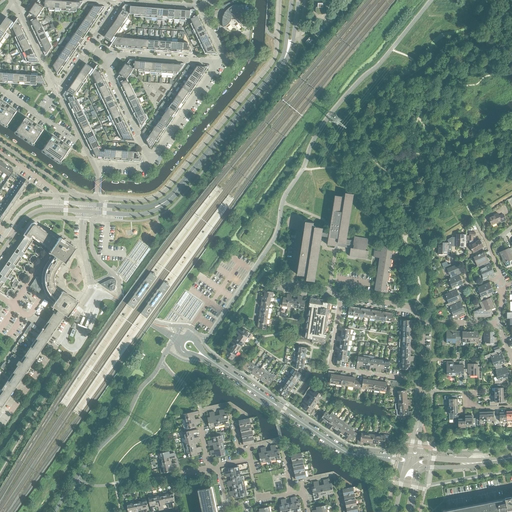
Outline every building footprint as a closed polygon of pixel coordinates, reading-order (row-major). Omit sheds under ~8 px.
[(44,7),(40,0),(38,0),(27,17),(37,18),(44,7)] [(235,0),(234,0),(227,4),(221,7),(226,11),(225,12),(224,14),(224,15),(223,16),(223,17),(223,19),(222,20),(222,22),(222,23),(223,24),(223,25),(223,27),(224,27),(225,26),(227,26),(227,25),(228,25),(229,24),(229,23),(230,22),(231,21),(231,20),(231,19),(232,18),(232,17),(232,16),(232,15),(232,14),(235,16),(243,26),(247,5),(236,5),(235,5),(235,0)] [(73,2),(72,12),(77,12),(84,1),(77,1),(77,2),(73,2)] [(323,6),(323,3),(318,3),(318,6),(317,6),(317,7),(316,7),(316,8),(316,9),(316,10),(316,11),(316,12),(316,13),(317,13),(317,14),(318,14),(319,15),(320,15),(321,15),(322,14),(323,14),(324,14),(324,13),(325,12),(325,11),(325,10),(325,9),(325,8),(325,7),(324,7),(324,6),(323,6)] [(123,10),(121,13),(127,18),(130,14),(125,5),(122,10),(123,10)] [(134,14),(135,6),(131,6),(131,5),(125,5),(130,14),(134,14)] [(94,6),(91,10),(100,15),(105,7),(94,6)] [(91,10),(88,14),(97,21),(98,19),(98,18),(100,15),(91,10)] [(187,10),(186,18),(191,18),(196,10),(190,10),(190,11),(187,10)] [(196,10),(191,18),(193,23),(200,19),(198,16),(199,15),(196,10)] [(118,16),(116,18),(125,24),(129,19),(127,18),(121,13),(119,16),(118,16)] [(88,14),(85,19),(93,25),(95,22),(96,22),(97,21),(88,14)] [(7,17),(0,26),(0,27),(6,32),(9,27),(11,29),(16,38),(24,33),(25,33),(24,29),(23,30),(20,24),(18,25),(16,21),(18,18),(15,23),(7,17)] [(37,18),(27,17),(29,20),(28,21),(29,23),(30,22),(31,26),(39,22),(37,18)] [(116,20),(114,23),(122,28),(125,24),(116,18),(115,19),(116,20)] [(85,19),(82,24),(91,30),(92,28),(91,28),(93,25),(85,19)] [(201,19),(200,19),(193,23),(191,24),(193,29),(202,25),(201,21),(202,21),(201,19)] [(39,22),(31,26),(33,29),(32,30),(33,32),(43,27),(40,22),(39,22)] [(122,28),(114,23),(113,25),(112,24),(111,26),(111,27),(118,31),(120,32),(122,28)] [(323,23),(315,33),(320,36),(328,27),(323,23)] [(91,30),(82,24),(79,29),(87,34),(89,31),(89,32),(91,30)] [(204,28),(202,25),(193,29),(196,34),(206,29),(205,27),(204,28)] [(45,32),(43,27),(33,32),(34,33),(35,33),(36,36),(45,32)] [(118,31),(111,27),(104,37),(112,43),(109,47),(110,48),(112,45),(116,45),(115,47),(122,48),(126,49),(126,48),(127,38),(117,37),(115,36),(118,31)] [(87,34),(79,29),(75,33),(84,39),(85,38),(85,37),(87,34)] [(207,31),(206,29),(196,34),(198,39),(207,35),(206,32),(207,31)] [(48,37),(45,32),(36,36),(38,40),(37,40),(38,42),(48,37)] [(84,39),(75,33),(74,32),(71,37),(81,44),(84,39)] [(24,33),(16,38),(18,43),(28,38),(27,36),(26,36),(24,33)] [(207,35),(198,39),(201,44),(211,40),(210,38),(209,38),(207,35)] [(50,42),(48,37),(38,42),(39,44),(40,43),(41,47),(50,42)] [(71,37),(68,42),(77,48),(79,45),(80,46),(81,44),(71,37)] [(28,38),(18,43),(20,48),(29,43),(28,40),(29,40),(28,38)] [(311,47),(315,42),(310,38),(306,42),(311,47)] [(211,40),(201,44),(203,49),(212,45),(211,42),(212,42),(211,40)] [(52,47),(50,42),(41,47),(43,50),(42,51),(43,53),(44,52),(46,56),(52,47)] [(68,42),(64,47),(75,54),(76,52),(75,51),(77,48),(68,42)] [(188,43),(183,42),(183,52),(187,53),(189,54),(189,53),(193,53),(188,43)] [(31,47),(29,43),(20,48),(23,53),(33,48),(32,46),(31,47)] [(212,45),(203,49),(205,54),(207,54),(218,55),(215,48),(214,49),(212,45)] [(64,47),(61,51),(71,58),(73,55),(75,54),(64,47)] [(34,50),(33,48),(23,53),(25,58),(34,54),(33,50),(34,50)] [(71,58),(61,51),(58,56),(59,57),(68,63),(69,61),(71,58)] [(34,54),(25,58),(27,62),(39,63),(40,63),(37,57),(36,57),(34,54)] [(59,57),(56,62),(64,67),(66,64),(67,65),(68,63),(59,57)] [(134,69),(130,60),(123,69),(130,74),(134,70),(134,69)] [(139,66),(140,61),(137,61),(137,60),(130,60),(134,69),(139,69),(139,66)] [(64,67),(56,62),(53,66),(58,76),(64,67)] [(178,64),(174,64),(173,74),(178,74),(185,64),(178,63),(178,64)] [(95,84),(104,80),(105,79),(103,76),(102,76),(100,71),(98,71),(96,68),(98,65),(94,69),(86,64),(79,74),(85,78),(89,74),(91,75),(95,84)] [(195,70),(203,75),(209,67),(197,66),(195,70)] [(123,69),(117,78),(127,79),(130,74),(123,69)] [(203,75),(195,70),(191,75),(200,81),(201,79),(201,78),(203,75)] [(85,78),(79,74),(78,73),(77,76),(78,76),(77,78),(85,84),(87,80),(85,78)] [(200,81),(191,75),(188,79),(196,85),(198,82),(199,82),(200,81)] [(37,76),(37,85),(47,86),(42,76),(37,76)] [(74,80),(72,82),(81,88),(85,84),(77,78),(75,81),(74,80)] [(129,83),(127,79),(117,78),(119,82),(118,82),(119,84),(120,84),(121,87),(129,83)] [(188,79),(185,84),(194,90),(195,88),(194,88),(196,85),(188,79)] [(105,83),(104,80),(95,84),(97,89),(107,84),(106,82),(105,83)] [(72,84),(70,88),(76,92),(78,93),(81,88),(72,82),(71,84),(72,84)] [(130,83),(129,83),(121,87),(123,91),(122,91),(123,93),(133,88),(130,83)] [(108,86),(107,84),(97,89),(100,94),(109,90),(107,87),(108,86)] [(194,90),(185,84),(182,89),(190,94),(192,91),(193,92),(194,90)] [(76,92),(70,88),(68,91),(67,90),(64,95),(74,96),(76,92)] [(133,88),(123,93),(124,95),(125,94),(126,98),(135,93),(133,88)] [(182,89),(179,93),(187,99),(189,98),(188,97),(190,94),(182,89)] [(110,93),(109,90),(100,94),(102,99),(112,95),(111,93),(110,93)] [(138,99),(135,93),(126,98),(128,101),(127,101),(128,103),(138,99)] [(179,93),(175,98),(183,104),(186,101),(187,99),(179,93)] [(74,96),(64,95),(66,100),(67,100),(69,103),(76,100),(74,96)] [(112,95),(102,99),(105,104),(114,100),(112,97),(113,96),(112,95)] [(175,98),(172,103),(181,109),(182,107),(181,107),(183,104),(175,98)] [(78,99),(76,100),(69,103),(70,107),(70,109),(80,105),(78,99)] [(138,99),(128,103),(129,105),(130,105),(131,108),(140,104),(138,99)] [(0,100),(0,118),(9,125),(17,112),(0,100)] [(115,103),(114,100),(105,104),(107,110),(117,105),(116,103),(115,103)] [(181,109),(172,103),(169,108),(177,113),(179,110),(180,111),(181,109)] [(143,109),(140,104),(131,108),(133,111),(132,112),(133,113),(143,109)] [(83,110),(80,105),(70,109),(71,111),(72,111),(74,114),(83,110)] [(118,107),(117,105),(107,110),(110,115),(119,111),(117,107),(118,107)] [(169,108),(166,112),(174,118),(176,117),(175,116),(177,113),(169,108)] [(143,109),(133,113),(134,115),(135,115),(136,118),(145,114),(143,109)] [(85,115),(83,110),(74,114),(75,117),(75,118),(75,119),(85,115)] [(120,114),(119,111),(110,115),(112,120),(122,115),(121,113),(120,114)] [(166,112),(162,117),(171,123),(173,120),(174,118),(166,112)] [(147,118),(145,114),(136,118),(138,122),(137,122),(138,124),(139,124),(141,128),(147,118)] [(88,120),(85,115),(75,119),(76,121),(77,121),(79,124),(88,120)] [(123,117),(122,115),(112,120),(115,125),(124,121),(122,118),(123,117)] [(171,123),(162,117),(161,116),(158,121),(159,122),(168,128),(169,126),(168,126),(171,123)] [(26,118),(18,131),(35,143),(44,130),(26,118)] [(88,120),(79,124),(80,128),(79,128),(80,130),(90,125),(88,120)] [(125,124),(124,121),(115,125),(117,130),(127,125),(126,124),(125,124)] [(159,122),(156,126),(164,132),(166,129),(167,129),(168,128),(159,122)] [(92,130),(90,125),(80,130),(81,132),(82,131),(84,134),(92,130)] [(127,125),(117,130),(120,135),(129,131),(127,128),(128,127),(127,125)] [(156,126),(153,131),(162,137),(163,136),(162,135),(164,132),(156,126)] [(95,129),(92,130),(84,134),(85,138),(84,138),(85,140),(95,135),(98,134),(95,129)] [(129,131),(120,135),(122,140),(134,141),(131,134),(130,135),(129,131)] [(153,131),(150,136),(158,141),(160,138),(160,139),(162,137),(153,131)] [(95,135),(85,140),(86,142),(87,141),(89,145),(97,140),(95,135)] [(158,141),(150,136),(147,140),(152,150),(158,141)] [(53,137),(44,149),(62,161),(71,149),(53,137)] [(100,146),(97,140),(89,145),(90,148),(89,148),(90,150),(91,150),(99,146),(100,146)] [(99,146),(91,150),(93,153),(92,153),(93,155),(95,158),(101,150),(99,146)] [(105,150),(101,150),(95,158),(99,159),(99,160),(101,160),(101,159),(104,159),(105,150)] [(134,151),(133,161),(143,162),(138,152),(134,151)] [(6,164),(4,163),(0,168),(0,170),(4,173),(8,166),(5,164),(6,164)] [(8,166),(4,173),(8,176),(13,169),(12,168),(11,168),(8,166)] [(18,181),(26,186),(29,182),(22,177),(18,181)] [(18,181),(15,186),(22,191),(24,188),(24,189),(26,186),(18,181)] [(15,186),(12,190),(20,196),(21,193),(20,193),(22,191),(15,186)] [(20,196),(12,190),(9,195),(16,199),(18,197),(18,198),(20,196)] [(297,275),(306,276),(307,276),(306,280),(315,281),(322,236),(329,237),(327,245),(335,246),(334,248),(338,249),(338,247),(351,248),(349,256),(367,259),(368,251),(366,250),(366,247),(367,247),(368,239),(354,237),(354,241),(346,240),(354,194),(345,193),(345,197),(335,196),(329,233),(322,232),(323,228),(312,227),(313,223),(306,222),(297,275)] [(16,199),(9,195),(6,199),(14,204),(15,202),(14,202),(16,199)] [(6,199),(3,204),(10,208),(11,206),(12,207),(14,204),(6,199)] [(3,204),(0,208),(8,213),(9,211),(8,211),(10,208),(3,204)] [(488,218),(492,225),(501,221),(502,222),(506,220),(503,214),(500,216),(498,213),(488,218)] [(65,262),(70,255),(74,248),(74,247),(60,238),(58,238),(57,239),(36,225),(35,224),(34,224),(33,225),(32,225),(32,226),(26,235),(29,237),(30,236),(50,250),(48,252),(52,255),(47,263),(45,265),(44,268),(43,270),(43,272),(42,275),(42,277),(36,276),(36,281),(34,281),(30,287),(36,291),(37,290),(38,292),(39,294),(44,292),(46,294),(47,296),(48,298),(50,299),(52,301),(54,302),(51,306),(53,308),(63,314),(64,315),(66,316),(67,316),(68,316),(77,302),(77,301),(77,300),(67,294),(63,291),(61,291),(61,290),(59,288),(57,285),(56,282),(56,278),(57,274),(58,271),(63,264),(63,262),(65,262)] [(473,236),(475,236),(475,232),(469,232),(469,236),(468,236),(468,240),(469,240),(469,243),(470,245),(469,245),(473,253),(484,247),(481,243),(482,242),(481,240),(480,240),(479,239),(474,243),(473,240),(473,236)] [(452,237),(452,246),(456,246),(456,247),(466,247),(466,234),(456,234),(456,237),(452,237)] [(26,235),(22,240),(30,245),(33,240),(29,237),(26,235)] [(452,246),(452,237),(447,240),(448,241),(448,243),(443,242),(439,245),(438,254),(447,254),(447,257),(450,257),(450,251),(452,251),(452,246)] [(30,245),(22,240),(20,243),(27,249),(30,245)] [(20,243),(17,248),(24,253),(27,249),(20,243)] [(374,254),(390,256),(391,253),(393,254),(393,249),(388,249),(388,246),(382,245),(381,252),(375,251),(374,254)] [(17,248),(14,252),(21,257),(24,253),(17,248)] [(511,259),(511,248),(509,249),(508,248),(499,252),(500,253),(498,254),(499,256),(501,255),(506,267),(506,266),(510,265),(510,260),(511,259)] [(14,252),(11,256),(18,261),(21,257),(14,252)] [(479,269),(489,264),(484,252),(479,254),(473,257),(477,266),(476,266),(478,269),(479,269)] [(390,256),(374,254),(374,257),(380,258),(379,261),(391,263),(392,259),(390,259),(390,256)] [(11,256),(8,261),(15,266),(18,261),(11,256)] [(8,261),(5,265),(13,270),(15,266),(8,261)] [(379,261),(378,268),(388,270),(389,267),(391,267),(391,263),(379,261)] [(451,264),(448,265),(443,267),(444,270),(447,269),(451,278),(459,274),(462,273),(458,264),(452,267),(451,264)] [(479,269),(483,278),(484,280),(491,278),(490,275),(494,273),(490,264),(489,264),(479,269)] [(13,270),(5,265),(2,269),(10,274),(13,270)] [(388,270),(378,268),(377,275),(389,277),(390,273),(388,272),(388,270)] [(2,269),(0,272),(0,273),(7,278),(10,274),(2,269)] [(459,274),(451,278),(448,279),(452,289),(449,290),(450,292),(457,289),(456,288),(459,287),(459,285),(463,283),(459,274)] [(377,275),(376,281),(386,283),(386,280),(389,281),(389,277),(377,275)] [(114,279),(113,279),(111,279),(110,279),(109,280),(100,284),(110,291),(111,291),(112,291),(113,291),(114,291),(115,290),(116,289),(116,288),(116,287),(116,280),(115,279),(114,279)] [(386,283),(376,281),(375,291),(380,292),(380,291),(387,292),(388,286),(386,286),(386,283)] [(477,287),(481,298),(480,298),(481,300),(493,295),(491,292),(493,291),(489,282),(477,287)] [(271,297),(271,298),(272,298),(273,292),(268,291),(268,290),(263,289),(263,292),(265,292),(264,296),(271,297)] [(457,289),(450,292),(445,294),(449,303),(445,305),(447,308),(449,307),(457,303),(456,300),(458,300),(457,297),(460,296),(457,289)] [(310,307),(305,338),(312,339),(312,341),(326,343),(327,334),(326,334),(330,303),(323,302),(323,300),(310,298),(309,307),(310,307)] [(492,315),(493,314),(491,310),(495,308),(494,305),(491,298),(480,302),(482,308),(474,312),(474,317),(492,317),(492,315)] [(461,302),(457,303),(449,307),(453,315),(451,316),(452,318),(457,318),(465,315),(463,311),(465,311),(461,302)] [(64,315),(53,308),(52,309),(54,311),(47,322),(44,326),(22,359),(14,354),(12,356),(11,356),(9,360),(8,363),(16,368),(0,390),(0,408),(0,409),(25,373),(26,373),(30,367),(29,367),(53,332),(64,315)] [(239,329),(237,331),(249,339),(252,334),(244,328),(242,331),(239,329)] [(460,342),(460,332),(454,332),(454,330),(447,330),(446,339),(443,339),(443,345),(447,345),(447,343),(449,343),(456,343),(456,346),(460,346),(460,342)] [(249,339),(237,331),(236,333),(239,335),(238,338),(245,342),(247,338),(249,339)] [(462,332),(460,332),(460,342),(463,342),(466,342),(466,343),(470,343),(470,332),(466,332),(466,331),(462,331),(462,332)] [(470,332),(470,343),(475,343),(475,342),(478,342),(478,344),(481,344),(482,335),(479,335),(479,331),(475,331),(475,332),(470,332)] [(484,343),(494,343),(494,342),(497,342),(497,338),(494,338),(494,332),(484,332),(484,343)] [(245,342),(238,338),(236,340),(233,338),(231,340),(242,347),(245,342)] [(242,347),(231,340),(230,342),(233,344),(231,347),(239,351),(242,347)] [(239,351),(231,347),(230,349),(227,347),(225,349),(237,357),(237,356),(236,356),(239,351)] [(237,357),(225,349),(224,351),(227,353),(225,356),(234,361),(237,357)] [(499,351),(495,352),(485,356),(486,358),(489,357),(491,357),(492,361),(494,366),(495,366),(496,368),(502,366),(501,364),(505,362),(502,353),(500,353),(499,351)] [(347,356),(338,354),(338,358),(334,357),(333,363),(339,364),(340,361),(347,362),(348,356),(347,356)] [(247,370),(251,363),(247,360),(242,367),(247,370)] [(456,375),(456,365),(454,365),(454,361),(447,361),(447,375),(452,375),(452,376),(456,376),(456,375)] [(460,365),(456,365),(456,375),(464,375),(465,379),(467,379),(467,369),(464,369),(464,364),(463,364),(463,361),(460,361),(460,365)] [(251,363),(247,370),(251,373),(256,366),(251,363)] [(410,363),(401,363),(400,363),(400,369),(408,369),(408,372),(414,372),(414,367),(410,367),(410,363)] [(468,375),(478,375),(479,380),(482,380),(482,374),(482,367),(478,367),(478,364),(468,364),(468,375)] [(256,366),(251,373),(256,376),(260,369),(256,366)] [(502,366),(496,368),(496,370),(495,371),(497,376),(494,378),(495,381),(495,383),(505,383),(505,380),(506,380),(505,378),(510,376),(507,367),(503,368),(502,366)] [(260,369),(256,376),(260,379),(265,372),(260,369)] [(266,370),(265,372),(260,379),(265,382),(271,373),(266,370)] [(292,374),(299,379),(302,374),(295,370),(292,374)] [(336,384),(337,375),(334,374),(334,371),(328,371),(327,376),(331,377),(330,383),(336,384)] [(337,375),(336,384),(347,386),(349,377),(346,376),(346,373),(341,372),(340,375),(337,375)] [(273,374),(271,373),(265,382),(269,385),(274,379),(275,376),(276,375),(273,373),(273,374)] [(292,374),(289,379),(296,384),(299,379),(292,374)] [(349,377),(347,386),(354,387),(355,389),(357,389),(359,381),(355,380),(355,375),(353,374),(352,377),(349,377)] [(363,381),(359,381),(357,389),(360,390),(362,389),(368,389),(369,380),(366,379),(366,376),(363,376),(363,381)] [(296,384),(289,379),(286,383),(293,388),(296,384)] [(381,382),(380,391),(386,392),(387,385),(390,386),(390,380),(385,379),(384,382),(381,382)] [(286,383),(283,387),(283,388),(288,391),(288,392),(289,393),(293,388),(286,383)] [(495,395),(504,395),(503,388),(500,387),(500,385),(492,385),(492,388),(492,389),(492,390),(493,391),(494,391),(495,395)] [(283,388),(283,387),(281,386),(278,391),(282,394),(281,396),(286,398),(287,396),(286,395),(288,392),(288,391),(283,388)] [(403,387),(403,390),(396,391),(397,397),(407,396),(406,393),(409,393),(409,387),(405,387),(403,387)] [(309,393),(319,399),(322,395),(315,390),(314,393),(310,391),(309,393)] [(319,399),(309,393),(308,395),(311,397),(309,399),(316,404),(319,399)] [(504,395),(495,395),(493,395),(493,396),(493,400),(492,401),(492,402),(490,402),(490,405),(499,405),(498,402),(504,402),(504,395)] [(448,406),(458,406),(458,399),(456,399),(456,396),(445,396),(445,399),(449,399),(449,402),(448,402),(448,406)] [(304,400),(303,402),(313,409),(313,408),(316,404),(309,399),(307,402),(304,400)] [(313,409),(303,402),(302,404),(305,406),(303,408),(311,414),(315,409),(313,408),(313,409)] [(458,406),(448,406),(448,413),(450,413),(450,420),(453,420),(453,416),(456,416),(456,413),(458,413),(458,406)] [(408,408),(396,409),(397,415),(399,415),(399,418),(412,417),(411,411),(408,411),(408,408)] [(222,410),(225,425),(225,427),(230,426),(229,419),(229,416),(228,416),(228,414),(225,414),(224,410),(222,410)] [(330,415),(326,412),(319,422),(321,424),(323,420),(325,422),(330,415)] [(487,421),(486,412),(480,412),(480,414),(477,414),(477,425),(480,425),(480,421),(487,421)] [(494,412),(486,412),(487,421),(487,422),(491,422),(491,421),(494,420),(494,424),(497,424),(497,415),(494,415),(494,412)] [(500,415),(497,415),(497,424),(500,424),(500,421),(507,421),(507,420),(507,412),(500,412),(500,415)] [(331,413),(330,415),(325,422),(328,424),(326,427),(328,428),(336,416),(331,413)] [(459,415),(456,416),(453,416),(453,420),(454,422),(458,422),(459,428),(466,427),(466,425),(465,418),(459,419),(459,415)] [(466,425),(472,425),(472,427),(476,427),(475,418),(472,418),(472,415),(465,415),(465,418),(466,425)] [(340,419),(336,416),(328,428),(330,430),(332,427),(334,428),(342,417),(341,417),(340,419)] [(342,417),(334,428),(337,430),(335,433),(337,434),(345,422),(341,419),(342,418),(342,417)] [(240,427),(251,424),(250,418),(236,421),(236,425),(240,424),(240,427)] [(349,425),(345,422),(337,434),(339,436),(341,433),(343,434),(349,425)] [(251,424),(240,427),(241,430),(237,430),(238,433),(252,431),(251,424)] [(349,425),(343,434),(346,436),(344,439),(346,440),(353,430),(354,428),(349,425)] [(357,433),(353,430),(346,440),(348,442),(350,439),(352,440),(357,433)] [(253,437),(252,431),(238,433),(239,437),(242,436),(243,439),(253,437)] [(367,443),(368,433),(361,432),(361,436),(358,436),(357,441),(361,441),(360,445),(363,445),(363,442),(367,443)] [(389,435),(380,434),(379,444),(382,444),(381,447),(384,448),(385,443),(388,444),(389,435)] [(208,444),(223,440),(225,440),(224,435),(212,438),(212,440),(208,441),(208,444)] [(253,437),(243,439),(243,442),(240,442),(241,446),(255,443),(253,437)] [(199,440),(185,442),(183,443),(184,448),(186,447),(196,445),(195,443),(200,442),(199,440)] [(275,445),(273,446),(276,460),(281,459),(279,449),(276,450),(275,445)] [(292,461),(303,459),(301,453),(288,455),(288,459),(292,458),(292,461)] [(303,459),(292,461),(293,464),(290,465),(290,468),(304,465),(303,459)] [(177,465),(162,468),(163,473),(173,471),(173,469),(177,468),(177,465)] [(304,465),(290,468),(291,471),(294,471),(295,473),(305,471),(304,465)] [(225,475),(240,471),(239,466),(229,469),(229,471),(225,472),(225,475)] [(305,471),(295,473),(295,476),(292,477),(293,480),(306,477),(305,471)] [(243,476),(241,476),(231,479),(231,481),(227,482),(227,484),(244,481),(243,476)] [(326,480),(329,494),(334,493),(332,483),(329,484),(328,479),(326,480)] [(245,486),(233,488),(233,491),(229,492),(229,494),(246,491),(245,486)] [(203,511),(217,511),(212,487),(199,489),(203,511)] [(344,496),(354,493),(353,487),(339,490),(340,493),(343,493),(344,496)] [(171,508),(168,494),(168,491),(163,492),(163,495),(165,505),(168,504),(169,508),(171,508)] [(159,496),(158,493),(153,494),(154,497),(156,507),(158,506),(159,511),(161,510),(159,496)] [(354,493),(344,496),(344,498),(341,499),(342,502),(356,499),(354,493)] [(450,509),(443,511),(500,511),(507,511),(511,509),(511,497),(511,493),(504,494),(505,499),(450,509)] [(296,497),(293,498),(296,511),(301,511),(299,501),(296,502),(296,497)] [(356,499),(342,502),(343,505),(346,505),(346,508),(357,505),(356,499)]
